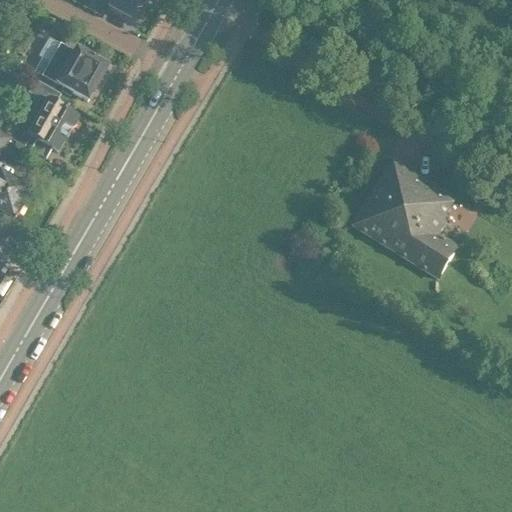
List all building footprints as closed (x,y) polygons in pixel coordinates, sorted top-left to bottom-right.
[(110,0),(107,7),(129,19),(138,0),(110,0)] [(43,77),(55,84),(55,83),(62,87),(60,90),(70,95),(71,92),(87,101),(107,66),(75,47),(73,51),(49,38),(38,56),(51,63),(43,77)] [(14,128),(9,137),(10,138),(28,149),(34,139),(57,151),(76,116),(54,104),(59,94),(35,81),(27,94),(39,101),(34,111),(38,114),(27,134),(14,128)] [(0,151),(10,138),(9,137),(0,130),(0,151)] [(447,221),(443,217),(454,199),(392,160),(351,225),(436,278),(456,246),(438,235),(447,221)] [(0,211),(12,218),(17,216),(22,207),(21,202),(28,189),(0,173),(0,211)]
